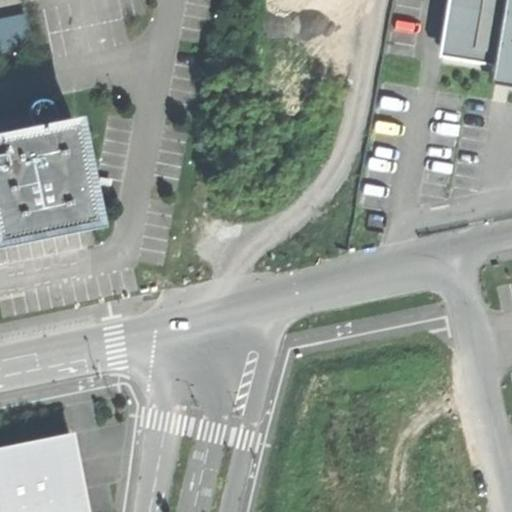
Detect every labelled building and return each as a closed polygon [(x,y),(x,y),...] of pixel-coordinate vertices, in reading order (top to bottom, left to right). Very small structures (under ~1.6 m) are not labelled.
[(490,62),(499,0),(445,0),(439,54),(490,62)] [(511,0),(499,0),(490,62),(488,77),(511,80),(511,0)] [(40,116),(50,117),(48,109),(46,105),(43,104),(39,105),(37,108),(37,113),(40,116)] [(0,235),(94,216),(74,117),(0,131),(0,235)] [(68,430),(0,444),(0,511),(90,511),(83,476),(71,429),(68,430)]
